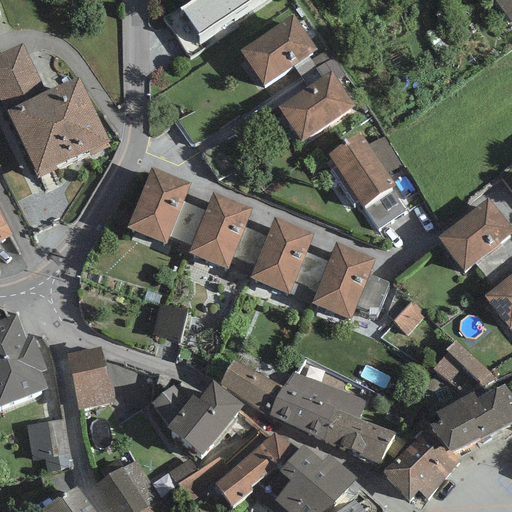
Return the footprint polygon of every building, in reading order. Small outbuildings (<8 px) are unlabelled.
[(208,0),(172,25),(191,53),(263,4),(259,0),(208,0)] [(511,0),(493,0),(511,24),(511,0)] [(236,63),(259,97),(312,61),(289,27),(236,63)] [(22,44),(0,53),(0,100),(37,180),(110,146),(107,141),(109,141),(79,77),(45,92),(22,44)] [(274,117),(296,151),(349,118),(327,83),(274,117)] [(325,163),(357,216),(390,196),(357,143),(325,163)] [(193,184),(151,167),(128,226),(169,242),(193,184)] [(253,209),(213,192),(189,249),(229,266),(253,209)] [(486,210),(436,250),(460,280),(511,240),(486,210)] [(0,213),(0,240),(11,235),(0,213)] [(315,234),(276,218),(251,276),(290,293),(315,234)] [(374,258),(335,243),(311,305),(350,320),(374,258)] [(511,282),(482,308),(508,340),(511,336),(511,282)] [(428,317),(412,304),(393,325),(408,338),(428,317)] [(186,313),(159,308),(152,338),(180,344),(186,313)] [(16,314),(0,320),(0,406),(47,389),(41,373),(46,372),(33,338),(26,341),(16,314)] [(100,348),(65,356),(78,410),(113,402),(100,348)] [(233,359),(220,383),(267,417),(283,387),(233,359)] [(293,372),(283,387),(267,417),(324,442),(334,409),(360,420),(365,402),(293,372)] [(244,405),(212,381),(199,400),(193,396),(189,401),(168,427),(167,428),(202,456),(244,405)] [(428,428),(453,452),(511,422),(511,395),(504,383),(478,398),(475,392),(435,413),(440,420),(427,426),(428,428)] [(174,385),(151,404),(168,427),(189,401),(174,385)] [(360,420),(334,409),(324,442),(380,464),(396,433),(360,420)] [(65,423),(26,428),(31,463),(46,461),(48,474),(71,471),(65,423)] [(453,452),(428,428),(382,472),(409,501),(419,491),(428,500),(444,479),(462,461),(453,452)] [(274,433),(214,483),(232,507),(253,490),(250,487),(256,481),(278,463),(282,467),(298,450),(274,433)] [(303,445),(298,450),(282,467),(278,463),(256,481),(276,498),(274,500),(288,511),(325,511),(357,479),(330,455),(322,462),(303,445)] [(93,487),(108,511),(142,511),(151,506),(161,501),(135,461),(93,487)] [(176,478),(184,490),(199,480),(190,468),(176,478)] [(95,511),(78,487),(38,511),(95,511)] [(364,511),(353,500),(336,511),(364,511)]
